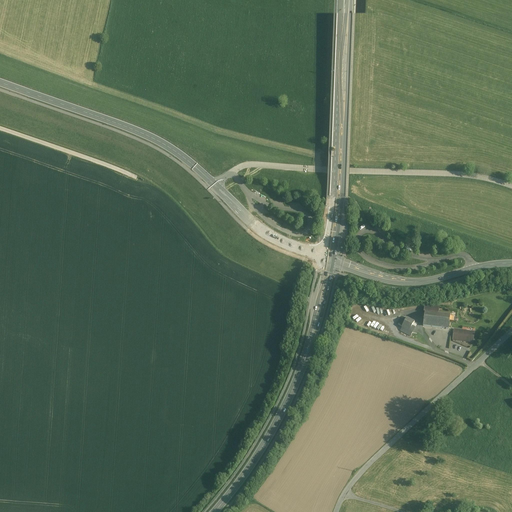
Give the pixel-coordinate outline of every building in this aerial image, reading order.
[(442,314),(425,312),(423,326),(440,328),(442,314)] [(450,315),(442,314),(440,328),(448,329),(450,315)] [(407,317),(400,330),(407,334),(412,325),(414,321),(407,317)] [(412,325),(407,334),(411,336),(415,327),(412,325)] [(474,332),(454,330),(453,340),(473,343),(474,332)]
